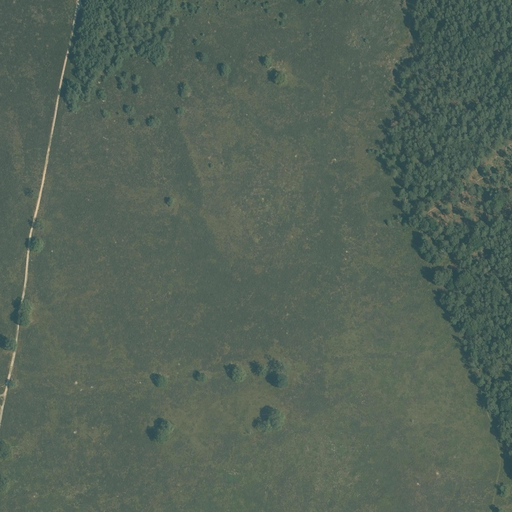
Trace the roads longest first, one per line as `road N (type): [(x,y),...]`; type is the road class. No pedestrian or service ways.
road 1 (track): [(78,0),(5,396)]
road 2 (unknown): [(488,511),(490,447),(454,362),(465,342),(511,328)]
